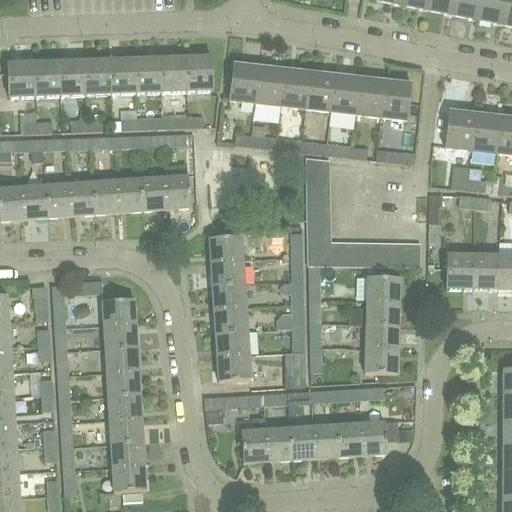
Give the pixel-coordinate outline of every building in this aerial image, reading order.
[(427,11),(429,0),(403,0),(402,6),(427,11)] [(452,16),(455,0),(429,0),(427,11),(452,16)] [(477,21),(481,0),(455,0),(452,16),(477,21)] [(502,25),(507,0),(481,0),(477,21),(502,25)] [(511,27),(511,0),(507,0),(502,25),(511,27)] [(211,57),(186,58),(187,94),(213,93),(211,57)] [(187,94),(186,58),(160,59),(162,95),(187,94)] [(162,95),(160,59),(135,60),(136,96),(162,95)] [(136,96),(135,60),(110,61),(111,97),(136,96)] [(111,97),(110,61),(84,62),(86,98),(111,97)] [(86,98),(84,62),(59,63),(60,99),(86,98)] [(60,99),(59,63),(34,64),(35,100),(60,99)] [(35,100),(34,64),(8,65),(9,101),(35,100)] [(255,106),(259,71),(234,68),(230,103),(255,106)] [(280,109),(284,73),(259,71),(255,106),(280,109)] [(306,111),(310,76),(284,73),(280,109),(306,111)] [(331,114),(335,79),(310,76),(306,111),(331,114)] [(356,117),(360,82),(335,79),(331,114),(356,117)] [(382,120),(385,85),(360,82),(356,117),(382,120)] [(450,101),(479,102),(479,85),(451,84),(450,101)] [(411,87),(389,85),(385,85),(382,120),(407,123),(407,121),(420,122),(421,107),(409,106),(411,87)] [(138,133),(137,121),(136,112),(121,113),(121,122),(121,134),(138,133)] [(36,125),(36,115),(20,116),(21,137),(36,137),(36,125)] [(471,153),(475,118),(449,115),(445,151),(471,153)] [(496,156),(500,121),(475,118),(471,153),(496,156)] [(188,131),(188,119),(171,120),(172,132),(188,131)] [(204,119),(188,119),(188,131),(204,131),(204,119)] [(153,121),(137,121),(138,133),(153,132),(153,121)] [(511,157),(511,121),(500,121),(496,156),(511,157)] [(103,122),(87,123),(87,135),(104,134),(103,122)] [(87,135),(87,123),(71,123),(71,135),(87,135)] [(53,124),(36,125),(36,137),(53,136),(53,124)] [(275,153),(277,141),(265,139),(266,130),(253,128),(251,138),(250,150),(275,153)] [(250,150),(251,138),(233,136),(232,148),(250,150)] [(186,149),(186,137),(162,138),(162,150),(186,149)] [(162,150),(162,138),(138,139),(139,151),(162,150)] [(139,151),(138,139),(114,140),(115,152),(139,151)] [(91,153),(90,140),(66,141),(67,153),(91,153)] [(115,152),(114,140),(90,140),(91,153),(115,152)] [(67,153),(66,141),(42,142),(43,154),(67,153)] [(301,156),(302,144),(277,141),(275,153),(301,156)] [(43,154),(42,142),(18,143),(19,155),(43,154)] [(0,155),(19,155),(18,143),(0,143),(0,155)] [(326,159),(327,147),(302,144),(301,156),(326,159)] [(351,162),(353,150),(327,147),(326,159),(351,162)] [(366,163),(368,153),(368,151),(353,150),(351,162),(366,163)] [(401,167),(402,155),(377,153),(376,164),(401,167)] [(306,161),(306,176),(330,175),(330,164),(306,161)] [(0,165),(0,168),(1,177),(22,176),(21,164),(0,165)] [(330,187),(330,175),(306,176),(306,187),(330,187)] [(188,178),(164,180),(167,213),(190,211),(188,178)] [(511,198),(511,186),(503,186),(503,180),(493,178),(493,184),(492,197),(511,198)] [(167,213),(164,180),(141,182),(143,214),(167,213)] [(466,194),(468,182),(452,180),(451,192),(466,194)] [(143,214),(141,182),(117,183),(119,216),(143,214)] [(492,197),(493,184),(468,182),(466,194),(492,197)] [(119,216),(117,183),(93,185),(95,218),(119,216)] [(95,218),(93,185),(69,187),(71,219),(95,218)] [(71,219),(69,187),(45,188),(48,221),(71,219)] [(331,198),(330,187),(306,187),(307,199),(331,198)] [(48,221),(45,188),(22,190),(24,223),(48,221)] [(24,223),(22,190),(0,191),(0,223),(0,224),(24,223)] [(331,210),(331,198),(307,199),(307,210),(331,210)] [(442,208),(442,199),(429,198),(429,227),(438,228),(438,211),(442,208)] [(474,212),(476,200),(459,198),(458,211),(474,212)] [(491,201),(476,200),(474,212),(490,214),(491,201)] [(331,221),(331,210),(307,210),(307,222),(331,221)] [(331,233),(331,221),(307,222),(307,233),(331,233)] [(331,245),(331,233),(307,233),(307,245),(331,245)] [(290,236),(290,259),(303,258),(302,236),(290,236)] [(241,238),(209,240),(211,265),(242,263),(241,238)] [(342,269),(343,245),(331,245),(331,269),(342,269)] [(353,269),(354,245),(343,245),(342,269),(353,269)] [(365,270),(365,245),(354,245),(353,269),(365,270)] [(376,270),(376,245),(365,245),(365,270),(376,270)] [(387,270),(387,246),(376,245),(376,270),(387,270)] [(398,270),(398,246),(387,246),(387,270),(398,270)] [(409,270),(409,246),(398,246),(398,270),(409,270)] [(421,246),(409,246),(409,270),(420,270),(421,246)] [(472,293),(473,258),(447,257),(446,293),(472,293)] [(498,294),(498,258),(473,258),(472,293),(498,294)] [(511,293),(511,258),(498,258),(498,294),(511,293)] [(291,283),(303,282),(303,259),(290,259),(291,283)] [(244,286),(243,276),(242,263),(211,265),(212,288),(244,286)] [(321,304),(321,279),(321,269),(308,269),(308,303),(321,304)] [(368,281),(367,305),(399,306),(400,282),(368,281)] [(304,306),(303,282),(291,283),(291,286),(283,287),(280,289),(280,294),(283,297),(291,297),(291,307),(304,306)] [(245,310),(244,286),(212,288),(214,312),(245,310)] [(35,300),(36,324),(48,324),(46,289),(33,290),(33,298),(35,300)] [(52,289),(54,331),(66,331),(64,289),(52,289)] [(0,299),(0,325),(9,325),(8,299),(0,299)] [(102,304),(104,328),(136,326),(135,303),(102,304)] [(321,328),(321,304),(308,303),(309,327),(321,328)] [(398,330),(399,306),(367,305),(366,329),(398,330)] [(304,330),(304,306),(291,307),(292,331),(304,330)] [(247,334),(245,310),(214,312),(215,336),(247,334)] [(0,350),(11,350),(9,325),(0,325),(0,350)] [(137,350),(136,326),(104,328),(105,352),(137,350)] [(322,351),(321,328),(309,327),(309,351),(322,351)] [(397,354),(398,330),(366,329),(365,353),(397,354)] [(304,354),(304,330),(292,331),(292,355),(304,354)] [(68,355),(66,331),(54,331),(55,355),(68,355)] [(37,333),(38,349),(50,348),(49,332),(37,333)] [(249,358),(247,334),(215,336),(217,360),(249,358)] [(51,364),(50,348),(38,349),(39,365),(51,364)] [(0,376),(12,376),(11,350),(0,350),(0,376)] [(139,374),(137,350),(105,352),(107,376),(139,374)] [(322,375),(322,351),(309,351),(310,376),(322,375)] [(397,378),(397,354),(365,353),(365,377),(397,378)] [(305,380),(304,354),(292,355),(293,380),(305,380)] [(69,378),(68,355),(55,355),(57,379),(69,378)] [(250,382),(249,358),(217,360),(218,384),(250,382)] [(511,372),(503,373),(503,398),(511,397),(511,372)] [(140,398),(139,374),(107,376),(108,400),(140,398)] [(0,402),(14,401),(12,376),(0,376),(0,402)] [(71,402),(69,378),(57,379),(58,403),(71,402)] [(40,383),(41,400),(53,399),(52,382),(40,383)] [(382,389),(359,391),(359,403),(383,401),(382,389)] [(359,403),(359,391),(335,393),(335,404),(359,403)] [(335,404),(335,393),(311,394),(311,406),(335,404)] [(311,406),(311,394),(287,396),(287,407),(311,406)] [(287,407),(287,396),(263,397),(263,409),(287,407)] [(226,411),(263,409),(263,397),(205,401),(206,415),(226,414),(226,411)] [(511,423),(511,397),(503,398),(503,423),(511,423)] [(142,422),(140,398),(108,400),(109,424),(142,422)] [(54,423),(53,399),(41,400),(42,423),(54,423)] [(0,427),(15,427),(14,401),(0,402),(0,427)] [(76,403),(71,403),(71,402),(58,403),(60,427),(72,426),(71,415),(77,415),(76,403)] [(291,463),(289,431),(265,433),(265,420),(264,421),(267,464),(291,463)] [(267,464),(264,421),(252,421),(253,433),(241,434),(243,466),(267,464)] [(143,446),(142,422),(109,424),(111,448),(143,446)] [(511,448),(511,423),(503,423),(503,449),(511,448)] [(385,425),(361,427),(363,459),(387,457),(385,425)] [(73,450),(72,426),(60,427),(61,451),(73,450)] [(0,453),(17,452),(15,427),(0,427),(0,453)] [(363,459),(361,427),(337,428),(339,460),(363,459)] [(339,460),(337,428),(313,430),(315,461),(339,460)] [(315,461),(313,430),(289,431),(291,463),(315,461)] [(42,433),(43,451),(56,450),(55,433),(42,433)] [(144,470),(143,446),(111,448),(112,472),(144,470)] [(511,474),(511,448),(503,449),(503,474),(511,474)] [(57,465),(56,450),(43,451),(44,465),(57,465)] [(75,474),(73,450),(61,451),(62,475),(75,474)] [(18,467),(17,452),(0,453),(0,478),(19,478),(19,476),(36,475),(35,465),(18,467)] [(146,494),(144,470),(112,472),(114,496),(126,495),(126,505),(143,504),(142,494),(146,494)] [(76,498),(75,474),(62,475),(64,499),(76,498)] [(511,499),(511,474),(503,474),(502,499),(511,499)] [(0,504),(20,503),(19,478),(0,478),(0,504)] [(46,484),(47,501),(59,501),(58,483),(46,484)] [(511,511),(511,499),(502,499),(502,511),(511,511)] [(59,511),(59,501),(47,501),(47,511),(59,511)] [(0,511),(20,511),(20,503),(0,504),(0,511)]
